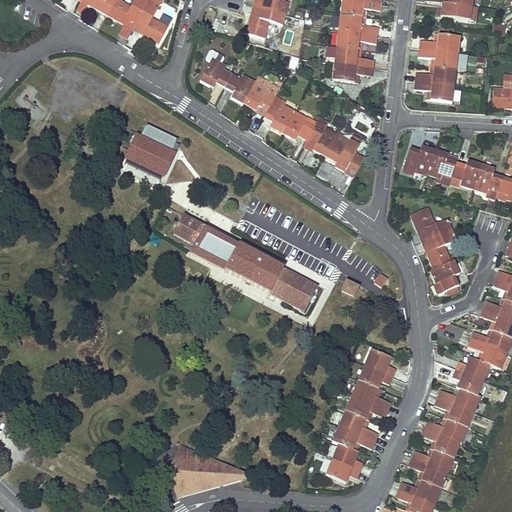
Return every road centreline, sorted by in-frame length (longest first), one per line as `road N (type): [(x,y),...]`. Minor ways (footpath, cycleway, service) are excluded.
road 1 (residential): [(370,227),(164,89)]
road 2 (residential): [(378,486),(418,390),(418,321)]
road 3 (residential): [(418,321),(472,298),(499,227)]
road 4 (residential): [(256,500),(351,506),(378,486)]
road 5 (residential): [(391,118),(511,126)]
